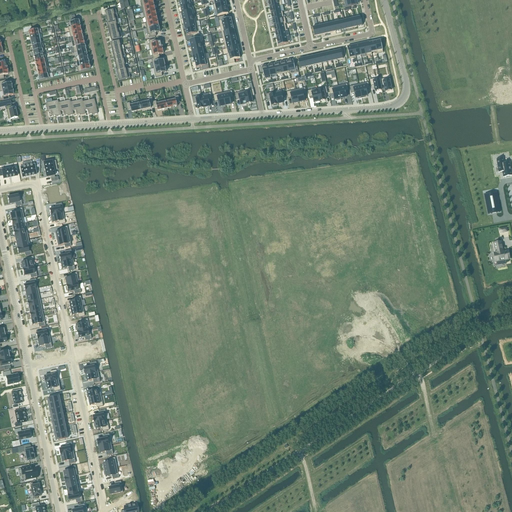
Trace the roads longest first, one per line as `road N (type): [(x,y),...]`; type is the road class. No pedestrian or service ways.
road 1 (unclassified): [(209,511),(485,325),(511,316)]
road 2 (tertiary): [(261,115),(397,104),(406,87),(383,0)]
road 3 (residential): [(71,357),(36,183),(0,192)]
road 4 (residential): [(123,124),(98,15),(85,18),(99,78)]
road 5 (residential): [(34,93),(21,36),(8,39),(28,130)]
road 6 (residential): [(103,511),(71,357)]
road 7 (unclassified): [(58,511),(28,366)]
road 8 (unclassified): [(28,366),(0,231)]
